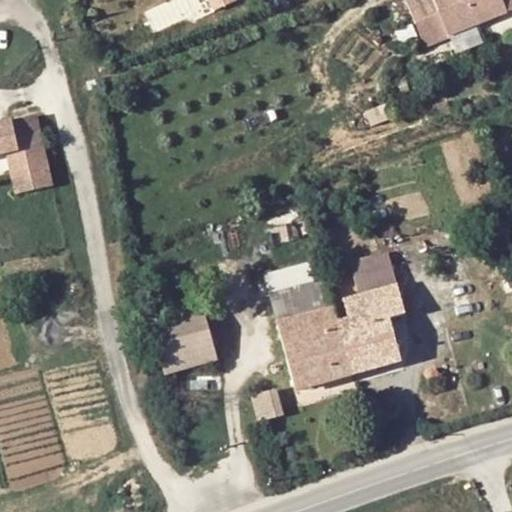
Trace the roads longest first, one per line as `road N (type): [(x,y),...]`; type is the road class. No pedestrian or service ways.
road 1 (unknown): [(179,511),(125,391),(65,114),(45,106),(0,114)]
road 2 (secondary): [(477,448),(295,511)]
